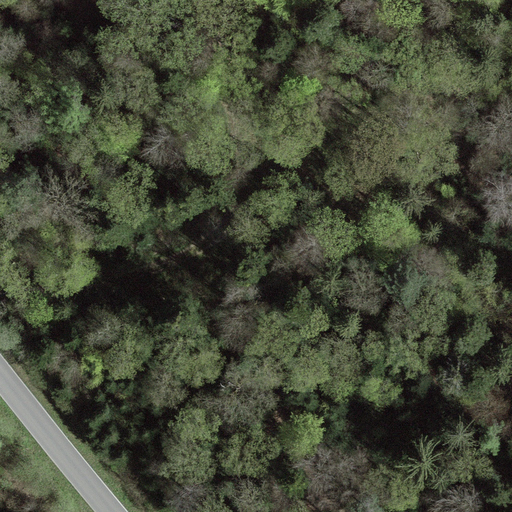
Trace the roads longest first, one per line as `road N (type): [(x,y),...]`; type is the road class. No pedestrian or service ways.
road 1 (track): [(435,0),(209,241),(143,274),(0,286)]
road 2 (unclassified): [(0,371),(113,511)]
